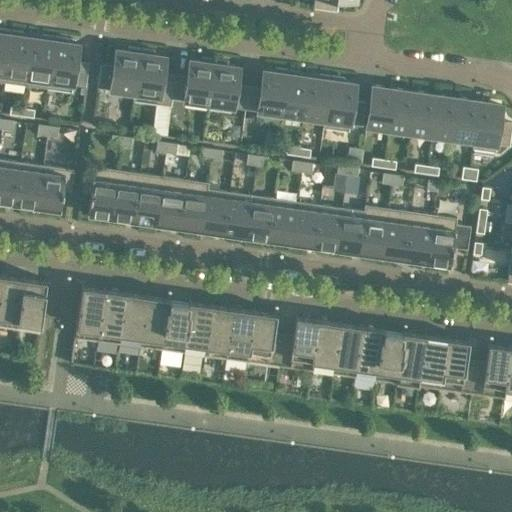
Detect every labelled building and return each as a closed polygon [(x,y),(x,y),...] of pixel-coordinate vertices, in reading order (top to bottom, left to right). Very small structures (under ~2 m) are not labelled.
[(312,0),(312,6),(335,9),(336,0),(312,0)] [(0,80),(3,81),(11,29),(0,27),(0,80)] [(23,31),(11,29),(3,81),(25,84),(32,35),(23,34),(23,31)] [(25,84),(46,87),(54,35),(41,33),(41,36),(32,35),(25,84)] [(67,37),(54,35),(46,87),(71,90),(72,83),(85,85),(88,61),(75,59),(78,42),(67,40),(67,37)] [(100,63),(96,87),(133,92),(132,99),(140,47),(126,45),(126,48),(115,47),(112,64),(100,63)] [(154,49),(140,47),(132,99),(169,104),(173,73),(162,72),(164,54),(153,52),(154,49)] [(171,97),(207,102),(213,58),(200,56),(200,59),(189,57),(186,75),(173,73),(169,104),(170,104),(171,97)] [(227,60),(213,58),(207,102),(244,108),(247,84),(235,82),(238,64),(227,63),(227,60)] [(255,117),(280,120),(287,68),(274,66),(273,69),(262,68),(260,86),(247,84),(244,108),(256,109),(255,117)] [(300,70),(287,68),(280,120),(281,120),(282,113),(302,116),(308,74),(299,73),(300,70)] [(322,126),(330,74),(318,72),(317,76),(308,74),(302,116),(323,119),(322,126)] [(344,76),(330,74),(322,126),(347,130),(348,123),(361,124),(364,101),(364,100),(352,99),(354,81),(344,79),(344,76)] [(365,125),(387,128),(393,87),(392,86),(391,89),(383,87),(383,85),(371,83),(365,125)] [(405,88),(393,87),(387,128),(409,131),(415,90),(413,89),(413,92),(404,91),(405,88)] [(409,131),(430,134),(436,93),(434,92),(434,95),(426,94),(426,91),(415,90),(409,131)] [(447,94),(436,93),(430,134),(451,137),(457,96),(456,95),(456,98),(447,97),(447,94)] [(471,147),(472,147),(479,99),(477,98),(477,101),(469,100),(469,97),(457,96),(451,137),(472,140),(471,147)] [(482,99),(479,99),(472,147),(494,151),(495,143),(508,145),(511,121),(499,120),(501,104),(482,101),(482,99)] [(8,112),(20,114),(21,106),(9,104),(8,112)] [(33,108),(21,106),(20,114),(32,116),(33,108)] [(12,119),(2,118),(1,128),(11,129),(12,119)] [(153,118),(151,131),(165,133),(167,120),(153,118)] [(46,134),(47,124),(37,123),(36,133),(46,134)] [(57,126),(47,124),(46,134),(56,136),(57,126)] [(109,143),(120,145),(121,135),(111,133),(109,143)] [(131,136),(121,135),(120,145),(130,146),(131,136)] [(165,151),(166,141),(156,140),(155,150),(165,151)] [(176,143),(166,141),(165,151),(175,153),(176,143)] [(296,154),(298,146),(286,144),(284,152),(296,154)] [(362,158),(363,147),(350,145),(348,156),(362,158)] [(200,156),(210,158),(211,147),(201,146),(200,156)] [(309,147),(298,146),(296,154),(308,155),(309,147)] [(221,149),(211,147),(210,158),(220,159),(221,149)] [(255,164),(256,154),(246,152),(245,163),(255,164)] [(266,155),(256,154),(255,164),(265,165),(266,155)] [(382,166),(383,158),(371,156),(370,164),(382,166)] [(6,199),(13,200),(19,160),(0,157),(0,200),(6,202),(6,199)] [(395,159),(383,158),(382,166),(394,167),(395,159)] [(290,169),(300,170),(302,160),(291,159),(290,169)] [(42,164),(19,160),(13,200),(21,201),(20,204),(36,206),(42,164)] [(312,162),(302,160),(300,170),(310,172),(312,162)] [(336,171),(346,173),(347,162),(337,161),(336,171)] [(357,164),(347,162),(346,173),(356,174),(357,164)] [(413,170),(425,172),(426,164),(414,162),(413,170)] [(62,188),(70,189),(72,168),(42,164),(36,206),(59,209),(62,188)] [(438,165),(426,164),(425,172),(437,174),(438,165)] [(109,216),(116,168),(93,165),(92,171),(85,170),(82,191),(89,192),(86,213),(109,216)] [(475,181),(477,167),(462,165),(460,179),(475,181)] [(116,168),(109,216),(125,219),(125,216),(132,217),(139,171),(116,168)] [(161,174),(139,171),(132,217),(139,218),(139,221),(154,223),(161,174)] [(380,182),(390,183),(392,173),(382,172),(380,182)] [(402,174),(392,173),(390,183),(400,185),(402,174)] [(161,174),(154,223),(170,225),(170,223),(177,224),(184,178),(161,174)] [(206,181),(184,178),(177,224),(185,225),(184,227),(200,229),(206,181)] [(425,190),(435,191),(437,181),(427,180),(425,190)] [(206,181),(200,229),(215,231),(215,229),(223,230),(228,190),(206,187),(207,181),(206,181)] [(489,188),(481,187),(479,199),(487,200),(489,188)] [(251,193),(228,190),(223,230),(230,231),(229,233),(245,236),(251,193)] [(251,193),(245,236),(260,238),(260,235),(268,236),(273,196),(251,193)] [(296,200),(273,196),(268,236),(275,237),(274,240),(290,242),(296,200)] [(296,200),(290,242),(305,244),(306,242),(313,243),(318,203),(296,200)] [(341,206),(318,203),(313,243),(320,244),(320,246),(335,248),(341,206)] [(341,206),(335,248),(351,251),(351,248),(358,249),(364,203),(363,209),(341,206)] [(387,207),(364,203),(358,249),(365,250),(365,253),(380,255),(387,207)] [(387,207),(380,255),(396,257),(396,255),(403,256),(410,210),(387,207)] [(477,209),(476,221),(484,222),(485,210),(477,209)] [(432,213),(410,210),(403,256),(410,257),(410,259),(425,261),(432,213)] [(451,246),(466,247),(469,224),(455,222),(456,216),(432,213),(425,261),(449,264),(451,246)] [(482,234),(484,222),(476,221),(474,233),(482,234)] [(480,253),(481,241),(473,240),(472,252),(480,253)] [(0,285),(0,324),(16,327),(23,275),(2,272),(0,285)] [(38,330),(42,299),(45,278),(23,275),(16,327),(38,330)] [(81,284),(80,289),(74,335),(95,338),(102,287),(81,284)] [(121,310),(124,290),(102,287),(95,338),(116,341),(121,310)] [(124,290),(121,310),(116,341),(138,344),(142,313),(145,293),(124,290)] [(145,293),(142,313),(138,344),(160,348),(167,296),(145,293)] [(181,351),(186,319),(189,299),(167,296),(160,348),(181,351)] [(189,299),(186,319),(181,351),(203,354),(207,322),(210,302),(189,299)] [(210,302),(207,322),(203,354),(225,357),(232,305),(210,302)] [(225,357),(246,360),(251,328),(253,308),(232,305),(225,357)] [(282,333),(272,331),(275,311),(253,308),(251,328),(246,360),(278,364),(282,333)] [(316,317),(295,314),(292,334),(282,333),(278,364),(309,369),(313,337),(316,317)] [(316,317),(313,337),(309,369),(330,372),(338,320),(316,317)] [(330,372),(352,375),(356,343),(359,323),(338,320),(330,372)] [(359,323),(356,343),(352,375),(373,378),(381,326),(359,323)] [(395,381),(399,349),(402,329),(381,326),(373,378),(395,381)] [(402,329),(399,349),(395,381),(416,384),(424,332),(402,329)] [(416,384),(438,387),(442,355),(445,335),(424,332),(416,384)] [(445,335),(442,355),(438,387),(470,392),(475,360),(465,359),(468,339),(445,335)] [(506,364),(509,344),(487,341),(484,361),(475,360),(470,392),(502,396),(506,364)] [(511,344),(509,344),(506,364),(502,396),(511,397),(511,344)]
